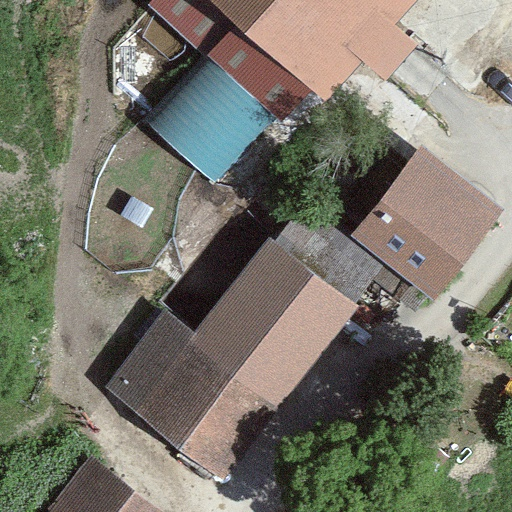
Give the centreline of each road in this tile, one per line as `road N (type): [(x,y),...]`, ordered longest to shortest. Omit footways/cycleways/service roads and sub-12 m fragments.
road 1 (track): [(229,511),(216,478),(125,403),(104,337),(91,150),(123,17),(136,0)]
road 2 (unclassified): [(511,238),(265,511)]
road 3 (track): [(271,164),(104,337)]
